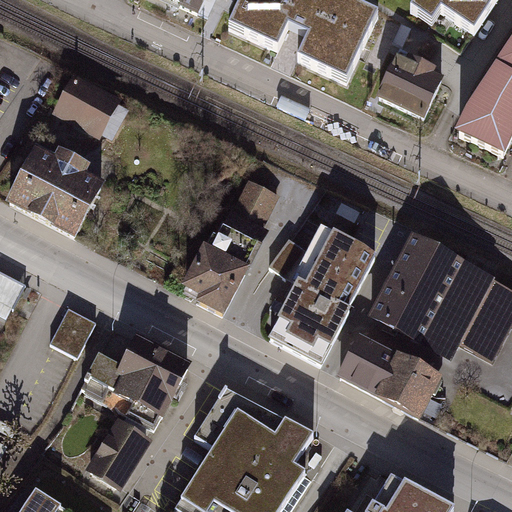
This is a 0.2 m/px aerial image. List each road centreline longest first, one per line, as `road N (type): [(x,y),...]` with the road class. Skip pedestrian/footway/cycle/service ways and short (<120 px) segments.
road 1 (residential): [(0,236),(511,502)]
road 2 (residential): [(92,5),(511,200)]
